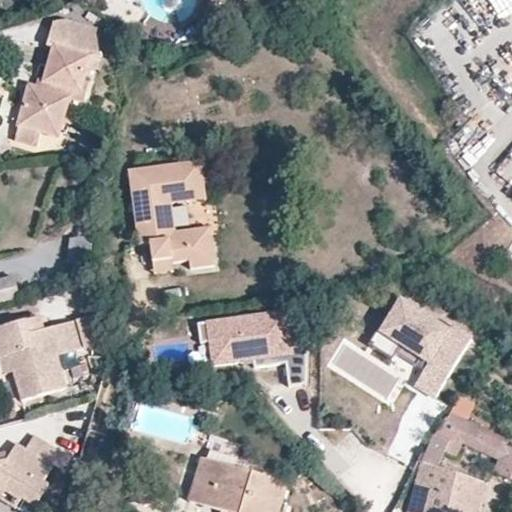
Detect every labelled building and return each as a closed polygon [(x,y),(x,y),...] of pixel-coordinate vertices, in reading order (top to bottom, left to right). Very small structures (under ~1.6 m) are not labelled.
[(222,9),(211,19),(222,30),(232,19),(222,9)] [(54,48),(50,66),(45,80),(42,89),(35,88),(30,87),(21,116),(42,121),(39,131),(57,137),(69,98),(65,96),(67,89),(71,90),(80,92),(90,58),(103,60),(96,29),(71,23),(53,29),(50,38),(48,47),(54,48)] [(45,80),(38,78),(35,88),(42,89),(45,80)] [(21,116),(19,125),(39,131),(42,121),(21,116)] [(210,196),(216,195),(212,148),(204,149),(205,155),(209,187),(210,196)] [(142,156),(142,163),(205,155),(204,149),(142,156)] [(173,236),(173,227),(167,201),(167,193),(209,187),(205,155),(142,163),(132,165),(140,239),(153,238),(156,258),(175,256),(177,260),(192,259),(194,266),(218,263),(215,233),(173,236)] [(167,201),(177,200),(210,196),(209,187),(167,193),(167,201)] [(173,227),(181,227),(177,200),(167,201),(173,227)] [(215,233),(214,223),(181,227),(173,227),(173,236),(215,233)] [(94,227),(79,228),(71,284),(86,283),(94,227)] [(177,260),(175,256),(156,258),(156,270),(177,267),(177,260)] [(0,280),(0,302),(18,298),(12,277),(0,280)] [(447,333),(398,304),(380,333),(401,346),(396,355),(415,367),(420,359),(429,364),(416,385),(435,396),(471,337),(452,326),(447,333)] [(286,313),(198,325),(200,344),(216,342),(219,364),(257,359),(259,369),(285,366),(287,387),(309,384),(304,344),(291,346),(286,313)] [(44,327),(42,320),(24,325),(26,331),(36,329),(44,327)] [(86,355),(78,325),(46,334),(44,327),(36,329),(26,331),(24,325),(0,331),(0,361),(1,363),(11,362),(14,377),(22,406),(66,395),(58,361),(86,355)] [(4,378),(14,377),(11,362),(1,363),(4,378)] [(480,452),(487,436),(475,430),(448,419),(436,436),(434,435),(425,460),(421,473),(409,511),(477,511),(484,483),(439,467),(444,456),(455,459),(459,450),(462,444),(480,452)] [(490,456),(500,461),(507,446),(487,436),(480,452),(490,456)] [(16,449),(10,459),(0,462),(0,490),(1,490),(19,500),(19,499),(26,503),(34,508),(46,489),(41,485),(51,471),(47,468),(55,456),(33,440),(24,453),(16,449)] [(511,478),(511,448),(507,446),(500,461),(497,474),(511,480),(511,478)] [(189,503),(221,511),(278,511),(286,484),(239,470),(203,459),(189,503)] [(0,490),(0,497),(14,508),(19,500),(1,490),(0,490)]
